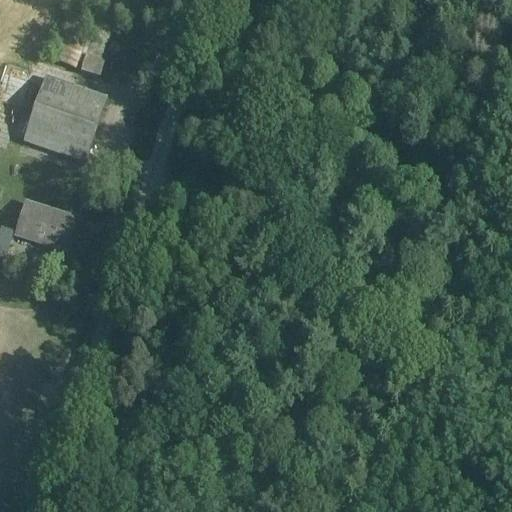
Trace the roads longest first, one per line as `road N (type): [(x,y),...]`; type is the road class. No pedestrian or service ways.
road 1 (unclassified): [(42,511),(208,0)]
road 2 (track): [(147,511),(312,0)]
